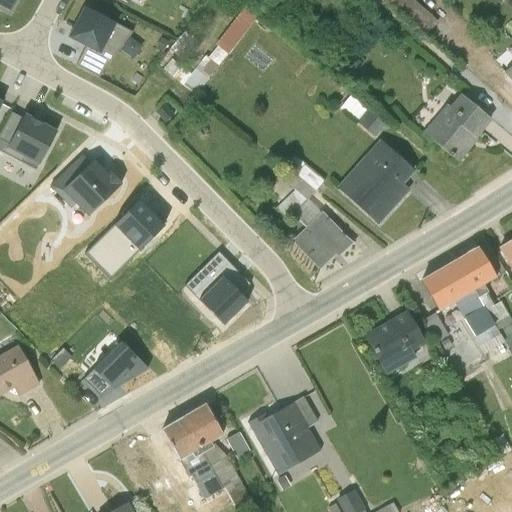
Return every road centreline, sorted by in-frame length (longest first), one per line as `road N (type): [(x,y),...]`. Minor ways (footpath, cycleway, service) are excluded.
road 1 (residential): [(21,56),(129,124),(275,274),(298,318)]
road 2 (tertiary): [(0,490),(298,318)]
road 3 (tertiary): [(298,318),(511,193)]
